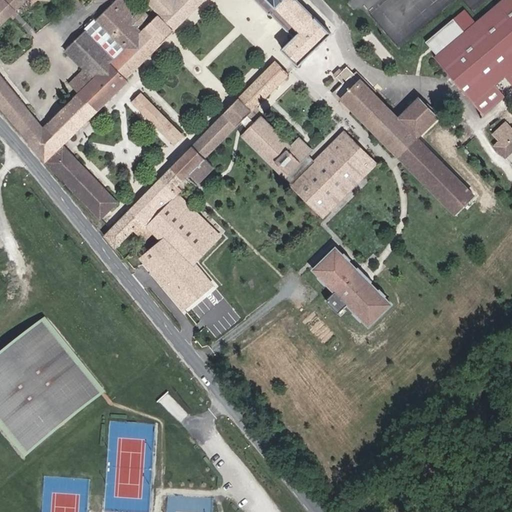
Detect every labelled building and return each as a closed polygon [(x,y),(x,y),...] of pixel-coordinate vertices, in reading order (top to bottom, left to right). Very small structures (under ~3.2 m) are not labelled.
[(43,128),(0,74),(0,25),(10,16),(15,10),(26,0),(0,0),(0,106),(28,142),(43,128)] [(62,145),(128,81),(126,78),(174,31),(173,31),(204,0),(172,0),(159,14),(138,34),(93,78),(92,80),(78,93),(43,128),(28,142),(45,162),(45,161),(101,218),(118,202),(62,145)] [(65,51),(93,78),(138,34),(134,30),(144,20),(124,0),(115,0),(96,20),(94,18),(84,28),(86,30),(65,51)] [(172,0),(144,0),(159,14),(172,0)] [(300,32),(268,0),(256,0),(269,13),(270,12),(295,37),(300,32)] [(268,0),(300,32),(295,37),(283,49),(298,65),(330,33),(315,17),(297,0),(268,0)] [(505,77),(511,70),(511,0),(502,0),(434,58),(473,104),(495,85),(505,77)] [(13,19),(18,13),(15,10),(10,16),(13,19)] [(204,158),(241,121),(248,115),(289,74),(275,61),(104,235),(115,249),(134,230),(142,222),(178,185),(190,173),(204,158)] [(398,118),(360,80),(357,82),(353,79),(356,76),(346,67),(336,77),(342,83),(334,91),(395,154),(397,152),(405,160),(422,143),(417,137),(437,117),(418,98),(398,118)] [(78,93),(92,80),(82,70),(69,83),(78,93)] [(482,115),(504,97),(495,85),(473,104),(482,115)] [(182,136),(141,94),(133,102),(174,144),(182,136)] [(248,129),(255,122),(248,115),(241,121),(248,129)] [(248,129),(241,136),(247,143),(248,142),(285,177),(323,215),(375,164),(364,153),(360,156),(352,147),(355,144),(344,133),(316,162),(308,154),(312,151),(299,138),(291,146),(261,116),(255,122),(248,129)] [(511,127),(506,121),(493,134),(500,141),(495,146),(505,157),(511,150),(511,127)] [(474,195),(422,143),(405,160),(403,161),(454,214),(474,195)] [(360,156),(364,153),(355,144),(352,147),(360,156)] [(199,182),(214,168),(204,158),(190,173),(199,182)] [(146,226),(182,189),(178,185),(142,222),(146,226)] [(146,226),(142,222),(134,230),(144,241),(152,233),(146,226)] [(342,255),(335,248),(313,270),(320,277),(318,279),(324,286),(327,284),(335,292),(326,301),(338,313),(347,305),(355,313),(353,315),(360,322),(362,319),(369,326),(391,304),(385,297),(386,295),(380,289),(378,290),(349,262),(351,260),(344,253),(342,255)] [(101,394),(43,322),(0,356),(0,421),(27,454),(101,394)] [(169,394),(160,402),(178,421),(187,413),(169,394)]
